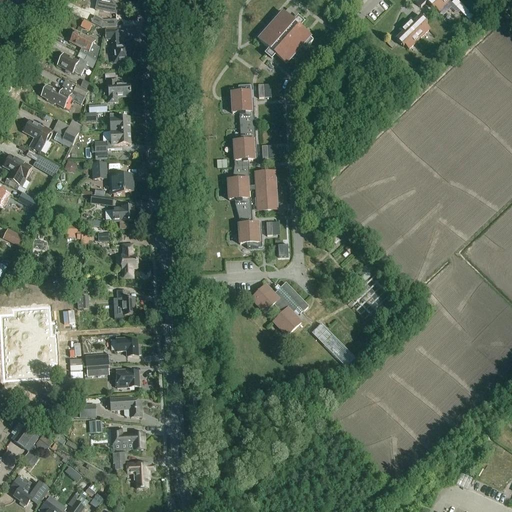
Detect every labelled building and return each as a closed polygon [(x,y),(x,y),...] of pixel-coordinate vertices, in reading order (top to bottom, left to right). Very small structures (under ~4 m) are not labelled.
[(97,0),(96,11),(112,14),(116,15),(119,4),(114,3),(114,0),(97,0)] [(417,0),(414,3),(421,10),(427,4),(433,10),(435,9),(438,13),(449,2),(447,0),(417,0)] [(283,14),(281,16),(259,41),(270,52),(267,55),(271,60),(275,56),(286,66),(302,48),(305,51),(314,41),(299,28),(303,24),(298,20),(295,24),(283,14)] [(111,18),(109,21),(99,17),(96,25),(106,29),(118,29),(121,23),(111,18)] [(411,20),(405,26),(419,41),(430,30),(426,26),(427,24),(420,17),(414,23),(411,20)] [(84,22),(81,28),(89,32),(92,26),(84,22)] [(419,41),(405,26),(399,32),(402,35),(395,41),(403,48),(404,47),(408,51),(419,41)] [(119,48),(119,32),(106,32),(106,41),(110,41),(111,49),(113,49),(113,64),(120,63),(120,62),(128,62),(127,48),(119,48)] [(89,40),(75,33),(70,43),(83,51),(83,50),(89,53),(96,41),(90,38),(89,40)] [(387,45),(392,50),(395,47),(390,42),(387,45)] [(87,58),(85,62),(80,59),(79,63),(63,55),(57,67),(66,71),(65,73),(70,75),(70,74),(72,75),(73,73),(81,77),(86,67),(93,71),(96,64),(97,63),(87,58)] [(90,85),(83,81),(80,88),(86,91),(90,85)] [(130,86),(116,86),(116,81),(107,81),(109,104),(117,103),(116,98),(130,97),(130,95),(131,95),(130,93),(131,93),(131,88),(130,88),(130,86)] [(47,87),(41,96),(48,100),(47,101),(55,105),(64,110),(67,104),(71,107),(73,103),(81,107),(88,93),(77,86),(76,87),(71,96),(63,91),(61,94),(47,87)] [(239,94),(231,94),(231,97),(231,98),(232,100),(232,115),(240,115),(240,130),(241,143),(251,142),(251,143),(253,143),(253,149),(255,149),(256,149),(253,107),(252,87),(250,87),(240,87),(240,88),(238,88),(239,94)] [(103,115),(86,116),(84,116),(85,125),(90,125),(90,122),(104,122),(103,115)] [(116,133),(130,133),(129,119),(110,120),(111,134),(116,133)] [(45,128),(44,130),(30,122),(23,135),(35,140),(30,150),(40,155),(52,132),(45,128)] [(79,133),(58,123),(52,133),(56,135),(53,142),(69,150),(70,147),(72,147),(79,133)] [(116,133),(111,134),(111,147),(131,146),(130,133),(116,133)] [(241,143),(234,143),(235,157),(235,169),(235,170),(247,169),(247,168),(249,168),(248,162),(253,162),(252,162),(256,162),(256,161),(256,149),(255,149),(253,149),(253,143),(251,143),(251,142),(241,143)] [(95,162),(108,161),(107,143),(95,144),(95,146),(91,147),(91,155),(95,154),(95,162)] [(19,187),(25,175),(26,175),(30,168),(25,165),(25,164),(10,156),(4,168),(12,172),(7,181),(19,187)] [(38,158),(34,165),(55,177),(59,170),(38,158)] [(70,162),(67,171),(74,174),(77,166),(70,162)] [(107,181),(106,165),(91,166),(92,182),(107,181)] [(234,182),(228,182),(229,202),(233,202),(241,226),(252,225),(251,202),(250,181),(249,169),(249,168),(247,168),(247,169),(235,170),(234,182)] [(256,200),(255,200),(255,209),(264,208),(264,213),(271,212),(270,206),(276,205),(274,173),(262,174),(262,178),(255,179),(256,200)] [(124,194),(133,193),(132,177),(110,178),(111,196),(124,196),(124,194)] [(0,209),(2,211),(10,196),(0,190),(0,209)] [(42,206),(22,195),(18,203),(34,212),(32,216),(36,218),(42,206)] [(113,200),(91,198),(90,205),(112,208),(113,200)] [(128,223),(135,223),(134,208),(122,208),(122,210),(112,210),(112,224),(119,223),(119,231),(119,232),(129,231),(128,231),(128,223)] [(241,226),(239,226),(239,232),(240,246),(247,246),(247,250),(262,249),(261,242),(260,225),(256,226),(256,225),(253,225),(252,225),(241,226)] [(309,226),(310,237),(322,236),(321,225),(309,226)] [(344,238),(336,230),(332,234),(339,242),(344,238)] [(7,231),(2,241),(18,249),(23,240),(7,231)] [(77,240),(76,242),(81,242),(80,243),(88,243),(89,238),(89,235),(78,234),(77,234),(77,240)] [(97,236),(98,244),(113,243),(112,235),(97,236)] [(132,270),(137,270),(136,257),(133,257),(133,246),(123,247),(123,257),(121,257),(122,271),(123,280),(133,280),(132,270)] [(288,246),(278,247),(278,259),(288,259),(288,246)] [(367,268),(359,275),(365,282),(373,276),(367,268)] [(280,290),(278,287),(274,290),(277,293),(274,296),(265,287),(251,300),(265,315),(274,306),(282,315),(273,323),(287,338),(301,325),(300,324),(301,324),(292,315),(295,312),(299,316),(302,313),(303,314),(308,309),(303,304),(285,285),(280,290)] [(135,300),(127,300),(127,292),(116,293),(117,306),(122,306),(123,318),(136,317),(135,300)] [(76,299),(77,312),(88,311),(88,298),(76,299)] [(54,373),(51,328),(50,308),(14,310),(0,310),(0,336),(3,378),(3,383),(11,382),(35,381),(49,380),(52,380),(54,380),(54,377),(54,373)] [(311,334),(346,369),(356,360),(321,325),(311,334)] [(138,358),(138,357),(141,357),(140,349),(137,350),(137,343),(128,343),(125,340),(116,341),(117,354),(127,353),(127,358),(138,358)] [(85,369),(87,369),(108,368),(107,357),(84,358),(85,369)] [(108,368),(86,369),(87,378),(109,377),(108,368)] [(140,390),(139,373),(128,374),(128,371),(116,372),(117,380),(117,391),(129,390),(140,390)] [(111,412),(123,411),(124,417),(126,419),(130,419),(130,420),(141,419),(141,403),(130,403),(130,400),(110,401),(111,412)] [(95,406),(79,407),(79,421),(96,420),(95,406)] [(39,441),(25,430),(14,443),(29,455),(39,441)] [(121,431),(111,431),(112,447),(113,452),(121,453),(134,452),(145,451),(144,435),(121,437),(121,431)] [(39,441),(49,449),(52,445),(42,437),(39,441)] [(154,467),(150,467),(150,465),(127,466),(127,470),(125,470),(125,455),(113,455),(113,467),(116,467),(116,475),(127,475),(127,477),(134,476),(134,482),(136,482),(137,491),(148,490),(147,473),(155,472),(154,467)] [(461,474),(456,485),(467,490),(472,479),(461,474)] [(26,508),(30,502),(37,507),(49,492),(37,484),(33,489),(23,482),(24,480),(19,476),(11,487),(18,492),(13,498),(20,503),(19,506),(24,509),(26,507),(26,508)] [(61,511),(54,506),(47,501),(39,511),(61,511)] [(83,511),(86,509),(77,502),(69,511),(83,511)]
